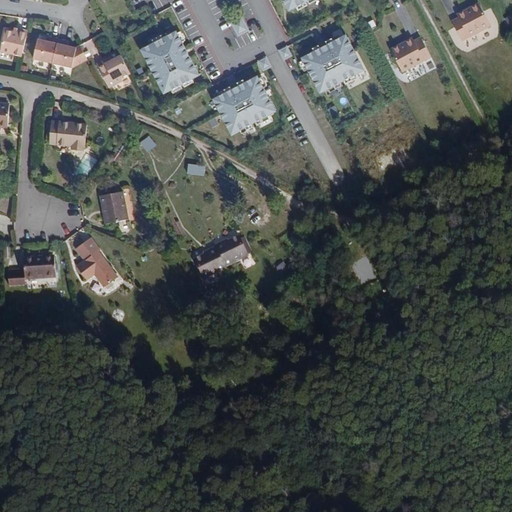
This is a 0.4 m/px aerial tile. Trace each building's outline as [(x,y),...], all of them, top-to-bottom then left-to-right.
[(279,0),(287,16),(320,0),(279,0)] [(459,17),(452,21),(463,43),(492,28),(479,3),(458,14),(459,17)] [(230,21),(236,35),(248,30),(242,16),(230,21)] [(7,28),(3,51),(24,55),(30,28),(22,26),(21,31),(15,30),(7,28)] [(176,31),(141,49),(167,98),(201,80),(176,31)] [(40,37),(36,57),(55,61),(60,37),(53,35),(52,40),(48,39),(40,37)] [(60,37),(55,61),(74,66),(79,46),(70,44),(67,43),(68,38),(60,37)] [(345,38),(298,60),(318,102),(365,80),(345,38)] [(414,38),(391,49),(403,72),(431,58),(421,38),(415,41),(414,38)] [(79,46),(74,66),(91,65),(81,46),(79,46)] [(287,46),(278,51),(283,61),(292,56),(287,46)] [(258,61),(263,71),(271,67),(266,57),(258,61)] [(111,71),(104,75),(118,100),(131,93),(130,91),(139,86),(129,66),(120,71),(113,75),(111,71)] [(258,79),(214,100),(233,141),(278,119),(258,79)] [(0,127),(6,128),(8,105),(0,104),(0,127)] [(331,117),(338,114),(335,105),(328,108),(331,117)] [(59,125),(59,123),(51,122),(49,144),(71,146),(71,150),(81,151),(81,147),(84,147),(86,125),(77,124),(77,127),(59,125)] [(155,145),(149,135),(140,142),(147,151),(155,145)] [(206,166),(188,164),(187,174),(204,176),(206,166)] [(124,193),(101,196),(105,224),(128,220),(124,193)] [(196,257),(206,278),(250,256),(240,236),(196,257)] [(99,253),(90,240),(75,251),(84,263),(76,269),(85,281),(93,276),(102,289),(115,280),(97,255),(99,253)] [(34,262),(23,262),(23,273),(6,273),(6,288),(23,288),(23,283),(52,283),(52,264),(34,264),(34,262)]
